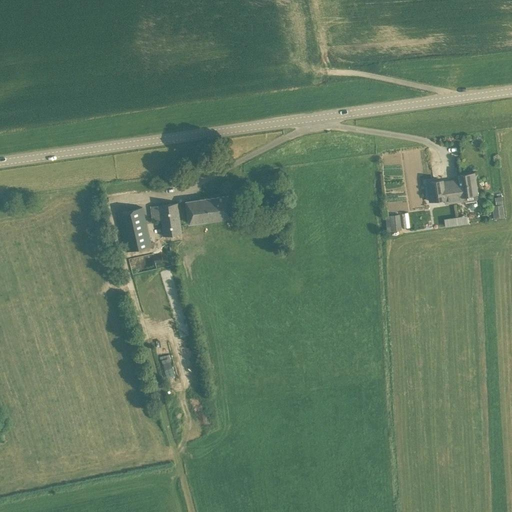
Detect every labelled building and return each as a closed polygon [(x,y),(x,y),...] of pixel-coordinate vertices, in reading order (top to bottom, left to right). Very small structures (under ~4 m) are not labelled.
[(459,182),(453,183),(455,202),(462,200),(465,202),(476,201),(478,198),(477,194),(474,173),(458,175),(459,179),(459,182)] [(445,203),(455,202),(453,183),(443,184),(443,180),(427,182),(429,200),(444,198),(445,203)] [(185,201),(188,223),(230,218),(227,195),(185,201)] [(178,202),(150,206),(152,220),(160,219),(163,236),(182,233),(178,202)] [(504,217),(503,204),(492,205),(494,218),(504,217)] [(142,206),(117,213),(126,251),(152,246),(142,206)] [(398,214),(389,215),(391,230),(400,229),(398,214)]
